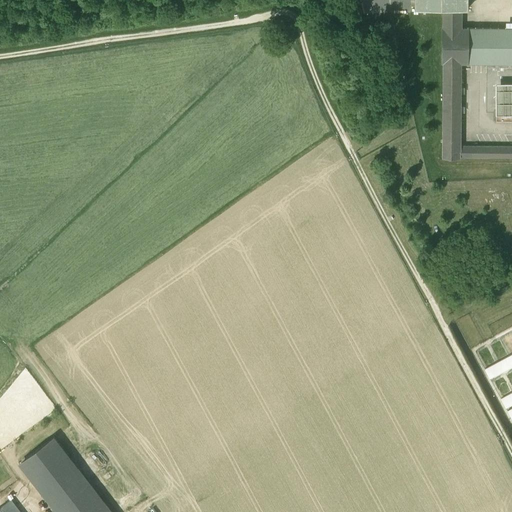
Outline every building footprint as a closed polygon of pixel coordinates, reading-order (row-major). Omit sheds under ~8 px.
[(472,0),(417,0),(417,8),(441,8),(441,158),(511,157),(511,144),(465,145),(465,65),(511,65),(511,27),(465,28),(465,9),(472,9),(472,0)] [(511,113),(511,82),(499,83),(499,114),(511,113)] [(511,357),(485,371),(490,380),(511,369),(511,357)] [(511,392),(501,399),(511,420),(511,392)] [(113,511),(58,434),(21,460),(57,511),(113,511)] [(23,511),(12,497),(0,506),(0,511),(23,511)]
